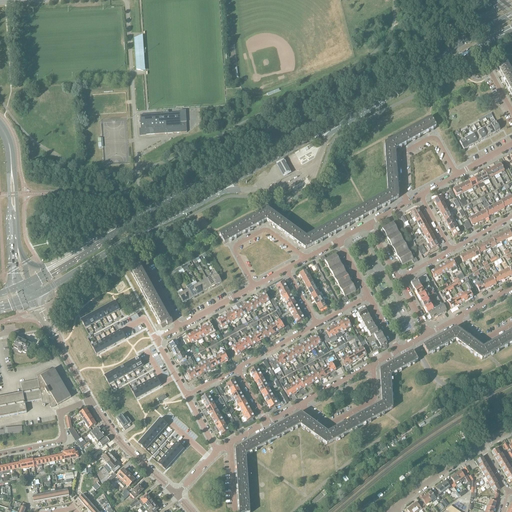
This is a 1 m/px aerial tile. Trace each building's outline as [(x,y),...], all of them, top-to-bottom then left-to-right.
[(143,36),(134,36),(136,70),(145,70),(143,36)] [(511,74),(506,63),(497,68),(511,95),(511,74)] [(141,135),(168,134),(187,132),(185,110),(179,111),(179,113),(168,114),(168,112),(165,112),(165,114),(140,115),(141,135)] [(431,118),(417,126),(422,135),(436,127),(431,118)] [(500,130),(495,122),(491,125),(495,133),(500,130)] [(486,127),(490,135),(491,135),(495,133),(491,125),(486,127)] [(417,126),(404,133),(409,142),(422,135),(417,126)] [(486,127),(482,130),(486,138),(491,135),(490,135),(486,127)] [(472,132),(473,135),(477,142),(482,140),(477,132),(476,130),(472,132)] [(486,138),(482,130),(477,132),(482,140),(486,138)] [(395,150),(409,142),(404,133),(384,144),(395,150)] [(467,134),(462,137),(468,147),(473,145),(468,137),(467,134)] [(477,142),(473,135),(468,137),(473,145),(477,142)] [(462,137),(458,139),(464,150),(468,147),(462,137)] [(396,165),(395,150),(384,144),(386,166),(396,165)] [(284,159),(276,163),(284,178),(291,173),(284,159)] [(501,164),(495,167),(499,174),(504,171),(501,164)] [(386,166),(387,181),(397,181),(396,165),(386,166)] [(495,167),(490,170),(493,177),(499,174),(495,167)] [(484,172),(485,173),(488,179),(493,177),(490,170),(484,172)] [(485,173),(479,176),(482,183),(488,180),(488,179),(485,173)] [(479,176),(474,178),(477,185),(482,183),(479,176)] [(468,181),(469,182),(472,188),(477,185),(474,178),(468,181)] [(387,181),(388,192),(393,201),(398,198),(397,181),(387,181)] [(469,182),(463,185),(467,191),(472,189),(472,188),(469,182)] [(463,185),(458,187),(461,194),(467,191),(463,185)] [(458,187),(453,190),(456,197),(461,194),(458,187)] [(379,209),(393,201),(388,192),(374,200),(379,209)] [(436,206),(443,202),(445,201),(442,195),(433,200),(436,206)] [(501,202),(504,208),(509,206),(506,199),(501,201),(501,202)] [(374,200),(364,205),(360,207),(365,217),(379,209),(374,200)] [(439,211),(445,207),(443,202),(436,206),(439,211)] [(504,209),(504,208),(501,202),(496,205),(499,212),(504,209)] [(490,208),(493,214),(499,212),(496,205),(490,208)] [(439,211),(442,216),(448,213),(447,210),(450,209),(448,206),(445,207),(439,211)] [(360,207),(347,215),(352,224),(365,217),(360,207)] [(267,208),(247,219),(252,228),(266,221),(267,208)] [(285,221),(267,208),(266,221),(278,230),(285,221)] [(485,211),(488,217),(493,214),(490,208),(485,210),(485,211)] [(414,211),(414,210),(410,212),(412,215),(413,215),(414,218),(421,214),(418,209),(414,211)] [(483,221),(488,218),(488,217),(485,211),(480,214),(483,221)] [(442,216),(445,221),(451,218),(448,213),(442,216)] [(416,221),(414,222),(415,224),(417,223),(423,220),(421,214),(414,218),(416,221)] [(474,216),(477,223),(483,221),(480,214),(474,216)] [(347,215),(333,222),(338,231),(352,224),(347,215)] [(474,216),(469,219),(472,226),(477,223),(474,216)] [(445,221),(448,227),(456,222),(453,217),(451,218),(445,221)] [(247,219),(234,227),(239,236),(252,228),(247,219)] [(417,223),(420,228),(426,225),(423,220),(417,223)] [(278,230),(291,239),(297,231),(285,221),(278,230)] [(333,222),(320,230),(325,239),(338,231),(333,222)] [(451,232),(457,228),(460,227),(457,222),(456,222),(448,227),(451,232)] [(466,230),(468,229),(471,227),(468,222),(466,224),(465,224),(463,225),(466,230)] [(397,228),(396,226),(395,226),(393,223),(391,224),(382,229),(387,238),(398,232),(396,229),(397,228)] [(421,235),(423,234),(429,230),(426,225),(420,228),(418,229),(421,235)] [(225,243),(239,236),(234,227),(220,234),(225,243)] [(454,237),(460,234),(457,228),(451,232),(454,237)] [(320,230),(306,237),(311,246),(325,239),(320,230)] [(423,234),(426,239),(432,235),(429,230),(423,234)] [(306,237),(297,231),(291,239),(305,250),(311,246),(306,237)] [(509,231),(503,233),(507,240),(511,237),(509,231)] [(400,235),(398,232),(387,238),(392,247),(403,241),(401,238),(402,237),(401,235),(400,235)] [(503,233),(498,236),(501,243),(507,240),(503,233)] [(429,244),(435,241),(432,235),(426,239),(429,244)] [(492,239),(493,240),(495,245),(501,243),(498,236),(492,239)] [(493,240),(487,242),(490,249),(496,246),(495,245),(493,240)] [(392,247),(394,252),(397,256),(408,250),(406,247),(407,246),(406,244),(405,245),(403,241),(392,247)] [(435,241),(429,244),(426,245),(429,250),(438,246),(435,241)] [(482,245),(485,252),(490,249),(487,242),(482,245)] [(476,248),(476,249),(479,254),(485,252),(482,245),(476,248)] [(476,249),(471,251),(474,258),(480,255),(479,254),(476,249)] [(410,254),(408,250),(397,256),(402,266),(411,260),(413,259),(411,256),(412,255),(411,253),(410,254)] [(471,251),(465,254),(468,261),(474,258),(471,251)] [(340,264),(339,261),(335,254),(326,260),(324,260),(326,264),(325,264),(326,267),(327,266),(329,270),(340,264)] [(460,257),(463,263),(468,261),(465,254),(460,257)] [(456,267),(452,261),(447,264),(450,270),(452,273),(457,270),(456,267)] [(345,273),(344,271),(340,264),(329,270),(331,273),(330,274),(331,276),(333,275),(334,279),(345,273)] [(447,264),(444,265),(441,267),(445,273),(450,270),(447,264)] [(161,326),(162,328),(172,323),(170,319),(169,320),(139,265),(130,270),(156,318),(160,326),(161,326)] [(445,273),(441,267),(436,270),(439,276),(445,273)] [(299,274),(302,279),(309,276),(311,274),(308,269),(299,274)] [(511,275),(511,274),(509,269),(503,272),(506,278),(511,275)] [(436,270),(434,271),(430,273),(434,279),(439,276),(436,270)] [(503,272),(498,274),(501,281),(506,278),(503,272)] [(350,282),(348,277),(345,273),(334,279),(336,282),(335,283),(336,285),(338,284),(339,288),(350,282)] [(216,274),(212,276),(216,285),(221,282),(216,274)] [(493,277),(493,278),(496,283),(501,281),(498,274),(493,277)] [(429,281),(426,275),(410,284),(414,290),(420,287),(429,282),(429,281)] [(212,276),(207,279),(211,288),(216,285),(212,276)] [(312,281),(309,276),(302,279),(305,285),(312,281)] [(487,281),(490,287),(496,284),(496,283),(493,278),(487,281)] [(207,279),(202,282),(207,290),(211,288),(207,279)] [(305,285),(308,290),(315,286),(312,281),(305,285)] [(487,281),(482,283),(485,290),(490,287),(487,281)] [(191,284),(193,287),(197,295),(202,293),(197,284),(196,282),(191,284)] [(202,282),(197,284),(202,293),(207,290),(202,282)] [(276,287),(279,292),(287,288),(284,282),(276,287)] [(355,291),(354,289),(350,282),(339,288),(341,291),(340,292),(341,294),(343,293),(344,297),(346,296),(355,291)] [(417,296),(432,288),(429,282),(420,287),(414,290),(417,296)] [(476,286),(479,292),(485,290),(482,283),(476,286)] [(308,290),(311,295),(317,291),(315,286),(308,290)] [(193,298),(197,295),(193,287),(188,289),(193,298)] [(279,292),(282,297),(289,293),(287,288),(279,292)] [(432,288),(417,296),(420,302),(436,294),(432,288)] [(188,289),(183,292),(188,301),(193,298),(188,289)] [(311,295),(314,300),(320,297),(323,295),(321,292),(319,294),(317,291),(311,295)] [(469,291),(463,294),(467,300),(473,297),(469,291)] [(183,303),(188,301),(183,292),(178,295),(183,303)] [(282,297),(285,303),(292,298),(289,293),(282,297)] [(259,297),(264,305),(269,301),(265,294),(259,297)] [(424,308),(434,303),(439,300),(436,294),(420,302),(424,308)] [(467,300),(463,294),(458,297),(462,303),(467,300)] [(254,301),(259,308),(264,305),(259,297),(254,301)] [(314,300),(317,305),(323,302),(320,297),(314,300)] [(458,297),(453,300),(456,306),(462,303),(458,297)] [(285,303),(288,308),(295,304),(292,298),(285,303)] [(453,300),(447,303),(451,309),(456,306),(453,300)] [(254,301),(249,304),(254,310),(254,311),(259,308),(254,301)] [(114,302),(109,305),(114,313),(119,311),(114,302)] [(326,307),(323,302),(317,305),(319,311),(326,307)] [(249,303),(244,306),(248,314),(254,310),(249,304),(249,303)] [(434,303),(424,308),(427,314),(437,309),(434,303)] [(288,308),(291,313),(298,309),(295,304),(288,308)] [(114,313),(109,305),(104,307),(109,316),(114,313)] [(244,306),(238,309),(243,317),(248,314),(244,306)] [(427,314),(430,321),(446,312),(442,306),(437,309),(427,314)] [(104,318),(109,316),(104,307),(100,310),(104,318)] [(238,309),(234,312),(238,319),(239,320),(243,317),(238,309)] [(291,313),(293,318),(301,314),(298,309),(291,313)] [(360,318),(367,314),(365,309),(362,310),(362,309),(360,309),(359,311),(359,312),(357,313),(360,318)] [(100,310),(95,312),(100,321),(104,318),(100,310)] [(233,311),(228,315),(233,322),(238,319),(234,312),(233,311)] [(95,324),(100,321),(95,312),(90,315),(95,324)] [(301,314),(293,318),(296,324),(304,320),(301,314)] [(367,314),(360,318),(362,322),(370,318),(367,314)] [(95,324),(90,315),(85,317),(90,326),(95,324)] [(228,315),(223,318),(227,326),(233,322),(228,315)] [(90,326),(85,317),(81,320),(85,329),(90,326)] [(223,318),(218,321),(222,329),(227,326),(223,318)] [(370,318),(362,322),(365,327),(373,323),(370,318)] [(347,320),(342,323),(346,330),(351,327),(347,320)] [(274,324),(279,332),(284,328),(279,321),(274,324)] [(342,323),(339,324),(336,326),(340,333),(346,330),(342,323)] [(367,332),(375,328),(373,323),(365,327),(367,332)] [(274,324),(269,328),(274,335),(279,332),(274,324)] [(208,325),(203,328),(207,336),(212,333),(208,325)] [(336,326),(331,329),(335,336),(340,333),(336,326)] [(203,328),(198,331),(202,339),(207,336),(203,328)] [(264,331),(268,337),(268,338),(274,335),(269,328),(264,331)] [(370,337),(378,333),(375,328),(367,332),(370,337)] [(456,328),(436,339),(441,348),(455,340),(456,328)] [(455,340),(467,349),(473,341),(456,328),(455,340)] [(335,336),(331,329),(325,331),(330,339),(335,336)] [(263,330),(258,333),(263,340),(268,337),(264,331),(263,330)] [(120,331),(115,333),(120,342),(125,339),(120,331)] [(198,331),(192,334),(196,342),(202,339),(198,331)] [(383,339),(380,332),(378,333),(370,337),(363,341),(360,343),(361,347),(363,346),(365,349),(368,347),(371,345),(374,343),(383,339)] [(501,349),(511,343),(511,336),(510,332),(496,340),(501,349)] [(115,345),(120,342),(115,333),(110,336),(115,345)] [(253,336),(258,343),(263,340),(258,333),(253,336)] [(192,334),(190,335),(187,337),(191,344),(196,342),(192,334)] [(115,345),(110,336),(106,338),(110,347),(115,345)] [(253,336),(248,339),(252,346),(253,347),(258,343),(253,336)] [(311,340),(316,347),(321,344),(320,342),(316,336),(311,340)] [(191,345),(191,344),(187,337),(183,339),(187,347),(188,346),(189,346),(191,345)] [(106,338),(101,341),(106,350),(110,347),(106,338)] [(242,342),(247,349),(252,346),(248,339),(247,338),(242,342)] [(26,341),(24,340),(23,340),(22,341),(18,339),(14,348),(18,350),(18,352),(21,353),(22,352),(26,354),(29,349),(32,350),(33,347),(30,345),(31,345),(26,343),(26,341)] [(179,339),(178,340),(176,341),(169,345),(179,363),(189,357),(188,355),(185,356),(178,343),(180,342),(179,339)] [(351,341),(353,344),(357,350),(361,358),(366,355),(362,348),(359,349),(358,348),(357,347),(355,342),(355,339),(351,341)] [(374,343),(377,350),(387,345),(383,339),(374,343)] [(428,355),(441,348),(436,339),(423,346),(428,355)] [(311,340),(306,343),(311,350),(316,347),(311,340)] [(489,356),(501,349),(496,340),(484,347),(483,347),(488,356),(489,356)] [(101,352),(106,350),(101,341),(96,344),(101,352)] [(483,347),(473,341),(467,349),(482,360),(488,356),(483,347)] [(242,342),(237,345),(242,352),(247,349),(242,342)] [(301,346),(305,352),(306,353),(311,350),(306,343),(301,346)] [(96,355),(101,352),(96,344),(91,346),(96,355)] [(242,352),(237,345),(232,348),(237,355),(242,352)] [(300,345),(295,348),(300,356),(305,352),(301,346),(300,345)] [(295,348),(294,349),(290,352),(295,359),(300,356),(295,348)] [(351,353),(356,361),(361,358),(357,350),(351,353)] [(290,352),(285,355),(289,361),(290,362),(295,359),(290,352)] [(412,352),(399,359),(404,368),(417,361),(412,352)] [(222,363),(224,362),(228,360),(227,359),(224,353),(218,356),(222,363)] [(350,364),(352,363),(356,361),(351,353),(346,356),(350,364)] [(285,354),(280,357),(279,357),(284,364),(289,361),(285,355),(285,354)] [(217,366),(222,363),(218,356),(213,359),(217,366)] [(350,364),(346,356),(341,359),(345,367),(350,364)] [(279,357),(274,360),(279,368),(284,364),(279,357)] [(133,360),(137,369),(142,366),(138,358),(133,360)] [(208,362),(212,369),(217,366),(213,359),(208,362)] [(399,359),(379,370),(390,376),(404,368),(399,359)] [(133,360),(128,363),(133,372),(137,369),(133,360)] [(274,360),(270,363),(269,364),(274,371),(279,368),(274,360)] [(206,372),(212,369),(208,362),(202,365),(206,372)] [(128,374),(133,372),(128,363),(123,366),(128,374)] [(330,374),(333,372),(336,371),(331,363),(326,367),(330,374)] [(197,367),(201,375),(206,372),(202,365),(197,367)] [(128,374),(123,366),(118,368),(123,377),(128,374)] [(196,378),(201,375),(197,367),(192,370),(196,378)] [(325,377),(330,374),(326,367),(321,370),(325,377)] [(114,371),(118,380),(123,377),(118,368),(114,371)] [(249,372),(252,377),(260,373),(257,368),(249,372)] [(71,398),(58,376),(54,369),(51,371),(50,370),(48,369),(37,376),(37,380),(39,390),(41,400),(42,405),(49,404),(50,407),(55,407),(56,405),(57,406),(71,398)] [(187,373),(191,381),(196,378),(192,370),(187,373)] [(316,373),(320,379),(320,380),(325,377),(321,370),(316,373)] [(379,370),(381,392),(391,391),(390,376),(379,370)] [(118,380),(114,371),(109,373),(114,382),(118,380)] [(310,375),(315,383),(320,379),(316,373),(315,372),(310,375)] [(114,382),(109,373),(104,376),(109,385),(114,382)] [(252,377),(255,383),(263,379),(260,373),(252,377)] [(315,383),(310,375),(305,379),(309,386),(315,383)] [(150,380),(155,389),(160,386),(155,378),(150,380)] [(263,379),(255,383),(258,388),(265,384),(263,379)] [(300,382),(304,388),(304,389),(309,386),(305,379),(300,382)] [(37,380),(29,382),(31,392),(39,390),(37,380)] [(155,389),(150,380),(146,383),(150,392),(155,389)] [(226,385),(229,390),(237,386),(234,381),(226,385)] [(294,384),(299,391),(304,388),(300,382),(299,381),(294,384)] [(22,393),(31,392),(29,382),(20,384),(22,393)] [(150,392),(146,383),(141,385),(146,394),(150,392)] [(258,388),(261,393),(268,389),(265,384),(258,388)] [(299,391),(294,384),(289,387),(294,395),(299,391)] [(136,388),(141,397),(146,394),(141,385),(136,388)] [(239,391),(237,386),(229,390),(232,395),(239,391)] [(284,390),(289,398),(294,395),(289,387),(284,390)] [(141,397),(136,388),(131,391),(136,400),(141,397)] [(261,393),(262,395),(264,398),(271,394),(268,389),(261,393)] [(41,400),(39,390),(31,392),(33,402),(41,400)] [(235,401),(242,397),(239,391),(232,395),(235,401)] [(381,403),(386,412),(392,409),(391,391),(381,392),(381,403)] [(33,402),(31,392),(22,393),(24,403),(33,402)] [(14,395),(16,405),(24,403),(22,393),(14,395)] [(264,398),(267,404),(274,400),(271,394),(264,398)] [(5,397),(7,406),(16,405),(14,395),(5,397)] [(200,399),(203,404),(211,400),(208,395),(200,399)] [(235,401),(238,406),(245,402),(242,397),(235,401)] [(203,404),(206,409),(214,405),(211,400),(203,404)] [(270,409),(277,405),(274,400),(267,404),(270,409)] [(248,407),(245,402),(238,406),(240,411),(248,407)] [(26,413),(24,403),(16,405),(18,415),(26,413)] [(373,420),(375,418),(386,412),(381,403),(368,410),(373,420)] [(16,405),(7,406),(9,416),(18,415),(16,405)] [(209,415),(217,411),(214,405),(206,409),(209,415)] [(9,416),(7,406),(0,407),(0,416),(0,418),(9,416)] [(240,411),(243,416),(251,412),(248,407),(240,411)] [(80,416),(81,418),(82,419),(83,418),(89,414),(86,409),(78,415),(79,417),(80,416)] [(359,427),(373,420),(368,410),(354,418),(359,427)] [(212,420),(215,418),(220,416),(217,411),(209,415),(212,420)] [(244,418),(246,422),(254,418),(251,412),(243,416),(244,418)] [(301,413),(281,424),(286,433),(297,428),(300,426),(301,413)] [(300,426),(312,435),(318,426),(301,413),(300,426)] [(82,419),(85,424),(92,419),(89,414),(83,418),(82,419)] [(125,419),(122,415),(116,419),(122,428),(123,428),(125,430),(130,426),(129,425),(131,423),(127,417),(125,419)] [(71,429),(71,428),(69,416),(65,417),(65,418),(68,429),(69,431),(69,432),(70,434),(73,438),(75,442),(77,440),(79,439),(77,435),(74,431),(72,428),(71,429)] [(212,420),(215,425),(223,421),(220,416),(215,418),(212,420)] [(354,418),(341,425),(346,434),(359,427),(354,418)] [(92,419),(85,424),(89,429),(96,425),(92,419)] [(156,423),(163,430),(167,426),(159,419),(156,423)] [(215,425),(218,430),(226,426),(223,421),(215,425)] [(156,423),(152,427),(160,434),(163,430),(156,423)] [(281,424),(268,431),(273,441),(286,433),(281,424)] [(333,442),(346,434),(341,425),(327,433),(333,442)] [(226,426),(218,430),(221,436),(229,432),(226,426)] [(312,435),(324,443),(327,445),(333,442),(327,433),(318,426),(312,435)] [(94,438),(101,432),(98,427),(89,434),(89,435),(87,437),(90,440),(92,439),(94,438)] [(152,427),(149,431),(156,438),(160,434),(152,427)] [(153,442),(156,438),(149,431),(145,436),(153,442)] [(268,431),(254,439),(259,448),(273,441),(268,431)] [(96,443),(98,442),(105,437),(101,432),(94,438),(92,439),(96,443)] [(145,436),(141,440),(149,446),(153,442),(145,436)] [(105,438),(97,444),(100,449),(109,442),(105,438)] [(254,439),(243,445),(241,446),(246,455),(259,448),(254,439)] [(149,446),(141,440),(138,444),(145,450),(149,446)] [(171,448),(179,454),(183,450),(175,444),(171,448)] [(235,449),(236,468),(246,467),(246,455),(241,446),(235,449)] [(171,448),(168,452),(175,459),(179,454),(171,448)] [(492,452),(495,457),(500,454),(497,449),(492,452)] [(74,450),(69,452),(70,459),(78,457),(77,453),(75,453),(74,450),(75,450),(74,450)] [(172,463),(175,459),(168,452),(164,456),(172,463)] [(102,459),(106,465),(115,458),(113,455),(111,455),(109,453),(105,456),(103,454),(95,461),(96,462),(99,460),(100,461),(102,459)] [(495,457),(498,462),(504,458),(501,453),(500,454),(495,457)] [(58,456),(56,456),(57,462),(57,461),(58,465),(62,464),(61,461),(64,460),(63,455),(60,456),(60,455),(58,455),(58,456)] [(164,456),(161,460),(168,467),(172,463),(164,456)] [(43,459),(40,459),(42,467),(43,471),(43,474),(46,474),(44,464),(49,463),(48,458),(45,458),(43,458),(43,459)] [(117,462),(117,461),(117,460),(115,458),(106,465),(111,471),(118,464),(116,462),(117,462)] [(480,466),(485,463),(482,458),(475,462),(478,467),(479,467),(480,466)] [(498,462),(501,467),(507,464),(504,458),(498,462)] [(36,460),(33,461),(34,466),(37,465),(38,468),(42,467),(40,459),(38,460),(37,459),(36,460)] [(33,460),(26,461),(27,469),(34,467),(34,466),(33,461),(33,460)] [(165,471),(168,467),(161,460),(157,464),(165,471)] [(488,468),(485,463),(480,466),(479,467),(482,472),(488,468)] [(501,467),(504,472),(510,469),(507,464),(501,467)] [(9,471),(13,470),(12,465),(9,465),(8,465),(8,466),(4,466),(6,474),(9,474),(9,471)] [(236,468),(237,483),(247,482),(246,467),(236,468)] [(482,472),(485,477),(491,473),(488,468),(482,472)] [(117,481),(120,484),(130,474),(128,472),(126,472),(124,470),(117,477),(119,479),(117,481)] [(78,471),(73,472),(65,474),(66,480),(71,479),(74,478),(76,477),(78,471)] [(465,480),(468,483),(468,486),(470,486),(470,482),(468,478),(465,473),(462,475),(460,471),(455,475),(461,483),(465,480)] [(107,477),(108,479),(111,476),(110,475),(108,473),(104,476),(103,476),(101,478),(99,476),(97,477),(99,479),(98,480),(101,483),(107,477)] [(488,482),(494,478),(491,473),(485,477),(483,479),(485,483),(488,482)] [(132,478),(132,476),(130,474),(120,484),(123,487),(125,485),(128,487),(134,480),(132,478)] [(450,483),(453,487),(453,488),(456,486),(461,483),(455,475),(450,478),(453,482),(450,483)] [(494,478),(488,482),(491,487),(496,484),(497,483),(494,478)] [(237,483),(238,498),(249,497),(247,482),(237,483)] [(441,485),(444,491),(447,489),(448,491),(453,487),(450,483),(448,485),(446,482),(441,485)] [(494,497),(497,498),(498,494),(497,491),(499,490),(496,484),(491,487),(495,494),(495,496),(494,497)] [(438,492),(435,493),(438,498),(443,494),(442,493),(444,491),(441,485),(436,488),(438,492)] [(139,486),(138,486),(137,487),(133,490),(133,491),(130,494),(134,498),(137,495),(137,496),(139,494),(143,490),(143,489),(141,487),(139,486)] [(438,498),(435,493),(433,495),(430,492),(426,496),(431,503),(432,504),(437,500),(437,502),(440,500),(438,498)] [(83,495),(78,499),(82,504),(87,499),(89,497),(85,493),(83,495)] [(135,500),(130,506),(131,508),(135,505),(136,507),(140,504),(142,507),(151,500),(149,498),(149,497),(148,496),(147,496),(147,495),(139,502),(137,502),(135,500)] [(421,504),(424,509),(425,509),(427,508),(425,505),(428,503),(429,504),(431,503),(426,496),(421,499),(423,502),(421,504)] [(249,511),(249,497),(238,498),(239,511),(249,511)] [(488,507),(494,508),(497,498),(494,497),(490,497),(489,500),(487,500),(486,506),(487,506),(488,507)] [(87,499),(82,504),(86,508),(91,504),(87,499)] [(142,507),(139,509),(141,511),(144,511),(146,511),(154,504),(153,502),(153,501),(152,500),(151,500),(142,507)] [(416,503),(411,507),(415,511),(417,511),(421,510),(422,511),(424,509),(421,504),(418,506),(416,503)]
